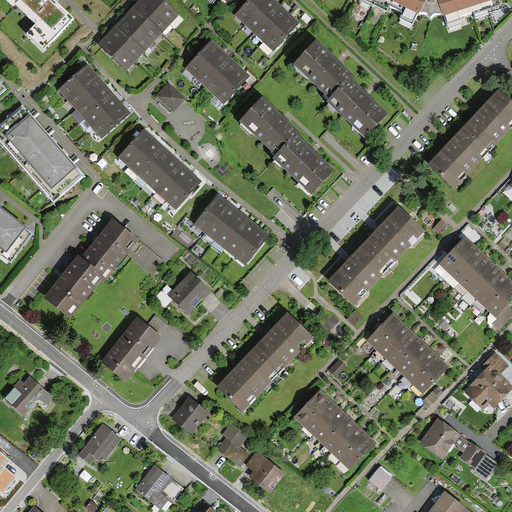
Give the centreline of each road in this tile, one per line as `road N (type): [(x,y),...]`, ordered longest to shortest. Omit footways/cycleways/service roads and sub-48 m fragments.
road 1 (residential): [(137,422),(493,47)]
road 2 (residential): [(6,511),(103,394)]
road 3 (residential): [(251,511),(137,422)]
road 4 (residential): [(103,394),(0,312)]
